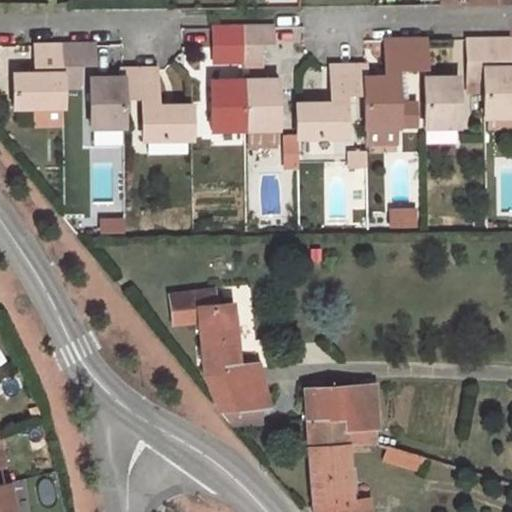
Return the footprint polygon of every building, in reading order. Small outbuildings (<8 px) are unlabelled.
[(226,42),(227,59),(242,59),(241,28),(214,28),(214,42),(226,42)] [(258,42),(270,42),(270,28),(241,28),(242,59),(259,59),(258,42)] [(466,39),(467,80),(485,80),(484,38),(466,39)] [(486,115),(511,114),(511,67),(499,67),(499,59),(507,59),(506,38),(484,38),(485,80),(486,115)] [(383,40),(384,69),(423,68),(422,39),(383,40)] [(43,71),(13,72),(13,107),(61,106),(61,87),(60,44),(36,45),(36,65),(43,65),(43,71)] [(76,61),(92,61),(92,44),(60,44),(61,87),(76,87),(76,61)] [(330,66),(331,95),(364,95),(364,77),(363,65),(330,66)] [(121,98),(154,97),(154,69),(120,70),(121,77),(121,98)] [(397,125),(395,76),(364,77),(364,95),(366,125),(397,125)] [(457,124),(455,76),(423,76),(425,125),(457,124)] [(121,77),(90,78),(90,126),(122,125),(121,98),(121,77)] [(275,127),(274,79),(243,80),(244,127),(275,127)] [(243,80),(210,81),(211,128),(244,127),(243,80)] [(343,135),(342,103),(296,104),(297,136),(343,135)] [(190,105),(142,105),(142,137),(191,137),(190,105)] [(283,149),(283,167),(296,168),(297,134),(277,134),(277,149),(283,149)] [(204,372),(217,407),(218,410),(229,424),(265,422),(263,403),(267,403),(256,361),(237,363),(231,302),(214,303),(212,288),(168,294),(172,323),(198,320),(204,372)] [(373,384),(304,388),(312,502),(314,511),(368,511),(367,498),(351,500),(347,443),(377,442),(373,384)] [(384,459),(417,469),(421,455),(388,445),(384,459)]
